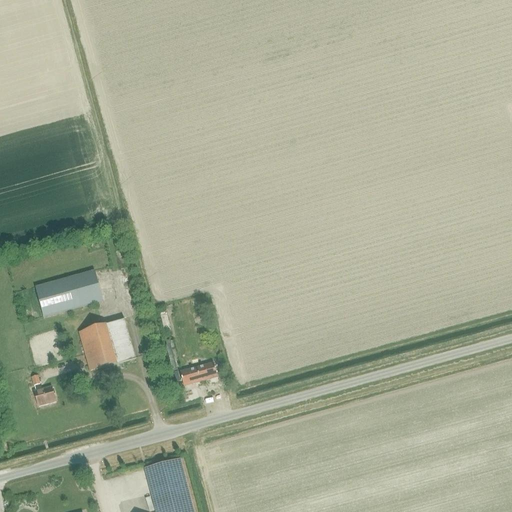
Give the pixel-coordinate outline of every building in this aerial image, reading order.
[(44,318),(103,301),(95,271),(35,288),(44,318)] [(113,324),(80,333),(91,371),(124,362),(136,359),(125,320),(113,324)] [(181,373),(184,387),(218,377),(214,364),(181,373)] [(38,376),(32,378),(34,387),(41,385),(38,376)] [(38,407),(56,402),(52,388),(34,392),(38,407)] [(156,511),(194,511),(181,461),(146,470),(156,511)]
